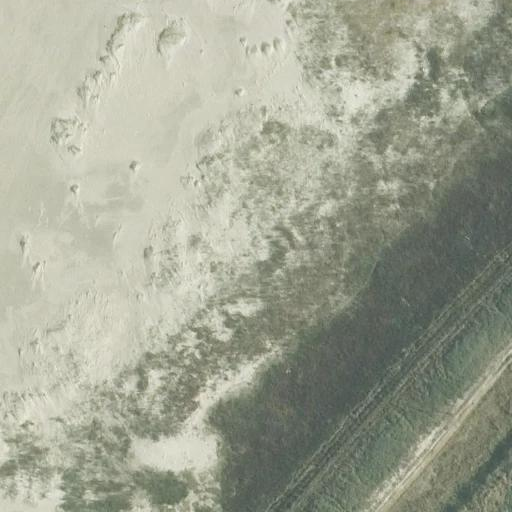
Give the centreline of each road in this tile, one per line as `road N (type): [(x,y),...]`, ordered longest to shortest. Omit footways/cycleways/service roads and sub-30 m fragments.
road 1 (track): [(277,511),(511,254)]
road 2 (track): [(365,511),(511,341)]
